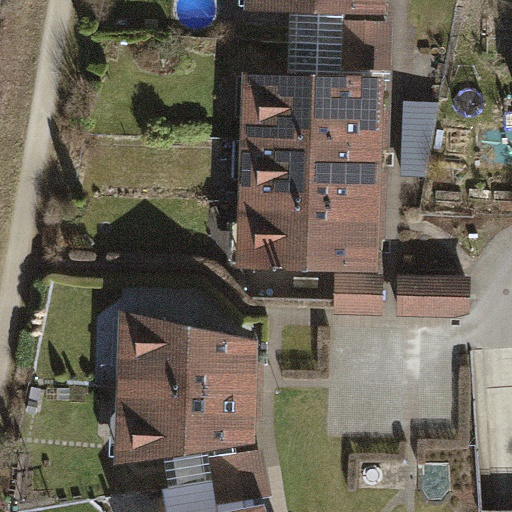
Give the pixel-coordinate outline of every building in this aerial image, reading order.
[(248,0),(249,37),(340,38),(386,39),(386,0),(248,0)] [(339,94),(385,95),(392,95),(393,39),(386,39),(340,38),(339,94)] [(247,93),(246,161),(384,163),(385,95),(339,94),(247,93)] [(439,123),(405,122),(402,197),(421,198),(439,123)] [(246,161),(246,229),(383,231),(384,163),(246,161)] [(246,229),(245,297),(340,298),(383,299),(383,231),(246,229)] [(469,280),(397,279),(396,316),(468,317),(469,280)] [(113,311),(113,394),(257,402),(257,371),(258,345),(113,311)] [(255,425),(257,402),(113,394),(113,467),(202,465),(253,463),(255,425)] [(207,511),(210,511),(256,503),(265,503),(262,462),(253,463),(202,465),(207,511)] [(258,511),(256,503),(210,511),(258,511)]
